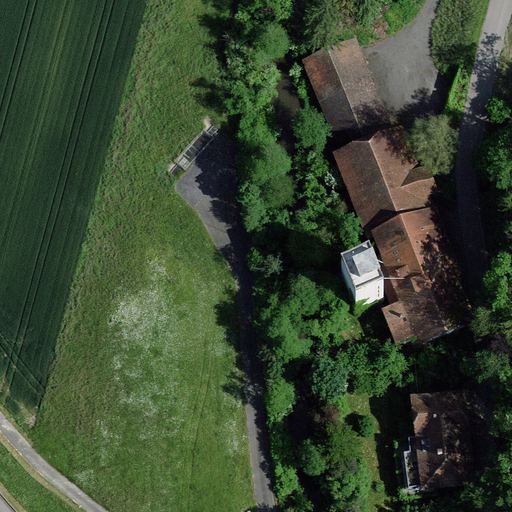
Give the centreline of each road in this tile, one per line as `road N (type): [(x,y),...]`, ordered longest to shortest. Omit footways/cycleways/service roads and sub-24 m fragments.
road 1 (unclassified): [(493,511),(487,334),(466,154),(503,0)]
road 2 (unclassified): [(219,184),(241,263),(267,511)]
road 3 (track): [(98,511),(0,420)]
